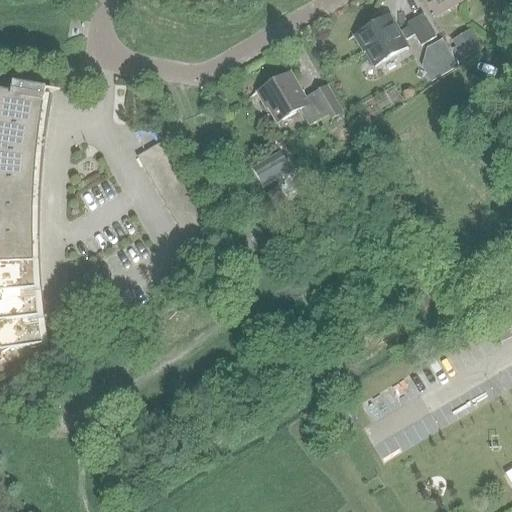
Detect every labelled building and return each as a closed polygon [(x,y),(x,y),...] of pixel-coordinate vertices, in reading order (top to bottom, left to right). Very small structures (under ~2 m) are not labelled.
[(426,0),(438,19),(469,1),(468,0),(426,0)] [(511,34),(511,12),(507,15),(502,27),(507,37),(511,34)] [(401,36),(391,18),(356,39),(365,55),(368,54),(377,69),(410,50),(406,44),(417,38),(423,48),(438,40),(425,17),(409,26),(411,30),(401,36)] [(457,65),(481,51),(469,30),(449,41),(453,48),(449,50),(457,65)] [(444,41),(427,50),(443,77),(459,68),(457,65),(449,50),(444,41)] [(292,76),(259,95),(269,112),(270,111),(280,127),(303,113),(312,129),(331,118),(318,95),(307,101),(292,76)] [(0,352),(49,345),(45,318),(43,292),(41,266),(41,240),(41,213),(42,187),(45,161),(48,135),(52,109),(54,95),(9,87),(6,87),(2,87),(0,87),(0,352)] [(511,170),(511,131),(477,152),(494,181),(511,170)] [(162,146),(138,159),(145,170),(168,157),(162,146)] [(261,187),(291,171),(280,152),(251,168),(261,187)] [(168,157),(145,170),(151,181),(174,167),(168,157)] [(151,181),(157,192),(181,178),(174,167),(151,181)] [(187,189),(181,178),(157,192),(163,203),(187,189)] [(511,195),(511,181),(497,190),(503,201),(511,195)] [(163,203),(170,213),(193,200),(187,189),(163,203)] [(279,190),(267,197),(273,209),(286,202),(279,190)] [(199,211),(193,200),(170,213),(176,224),(199,211)] [(176,224),(182,235),(206,221),(199,211),(176,224)] [(182,235),(189,246),(212,232),(206,221),(182,235)] [(218,243),(212,232),(189,246),(195,257),(218,243)]
